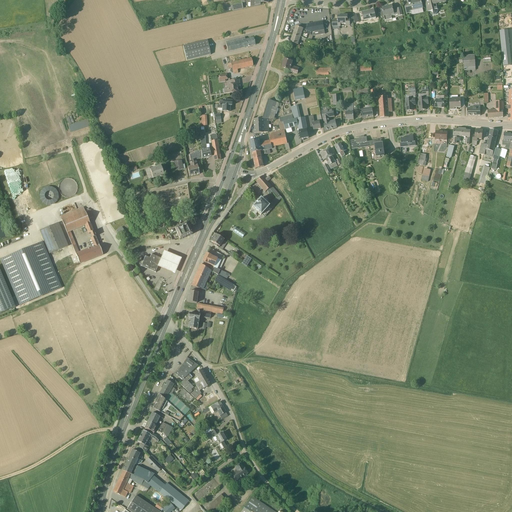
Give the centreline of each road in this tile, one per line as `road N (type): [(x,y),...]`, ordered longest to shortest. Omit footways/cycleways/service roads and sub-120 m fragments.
road 1 (tertiary): [(270,167),(359,126),(511,126)]
road 2 (track): [(440,393),(261,359),(205,367)]
road 3 (unclassified): [(249,457),(205,367),(175,332)]
road 4 (track): [(0,479),(90,432),(113,429)]
road 5 (primary): [(121,431),(167,319)]
